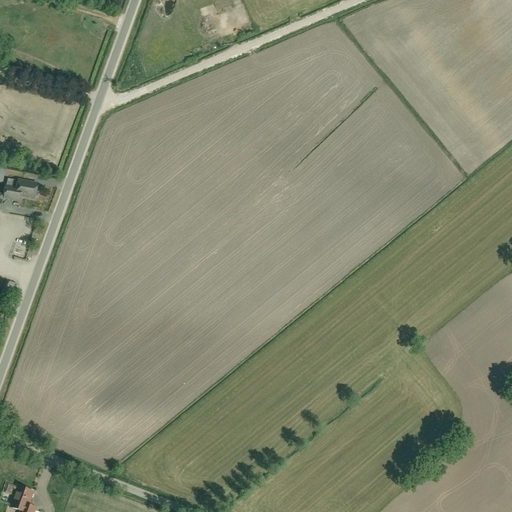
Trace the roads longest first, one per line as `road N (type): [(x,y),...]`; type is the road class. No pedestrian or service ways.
road 1 (unclassified): [(96,108),(358,0)]
road 2 (unclassified): [(0,374),(96,108)]
road 3 (unclassified): [(190,511),(0,436)]
